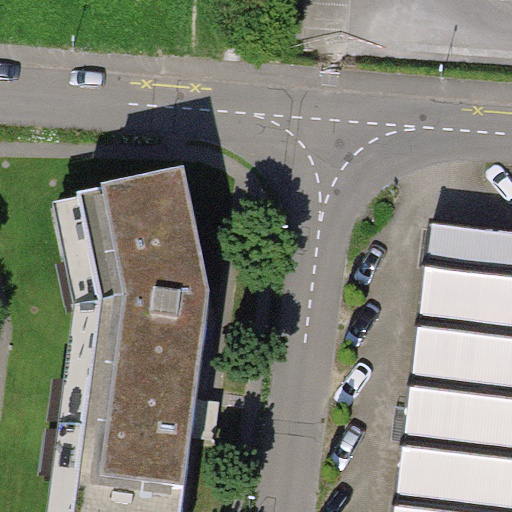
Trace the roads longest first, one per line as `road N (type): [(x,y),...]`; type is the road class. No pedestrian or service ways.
road 1 (residential): [(334,123),(282,511)]
road 2 (residential): [(334,123),(0,96)]
road 3 (residential): [(511,137),(334,123)]
